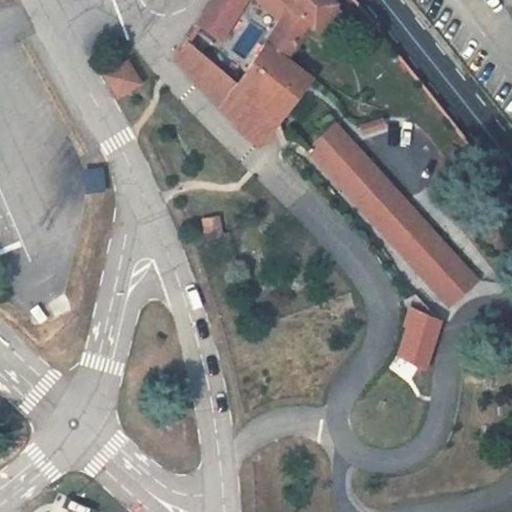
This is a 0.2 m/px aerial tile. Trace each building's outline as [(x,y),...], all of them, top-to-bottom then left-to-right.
[(331,4),(326,0),(207,0),(194,22),(219,41),(244,0),(277,0),(285,9),(276,20),(254,54),(295,95),(308,79),(283,59),(310,25),(324,38),(343,18),(330,5),(331,4)] [(258,0),(276,20),(285,9),(277,0),(258,0)] [(265,139),(276,119),(237,81),(188,33),(175,53),(265,139)] [(237,81),(276,119),(295,95),(254,54),(237,81)] [(124,58),(102,74),(116,97),(140,83),(124,58)] [(477,280),(335,124),(305,151),(446,308),(477,280)] [(219,217),(203,220),(206,235),(221,233),(219,217)] [(409,309),(438,324),(412,295),(405,300),(409,309)] [(438,324),(409,309),(396,351),(424,370),(438,324)]
